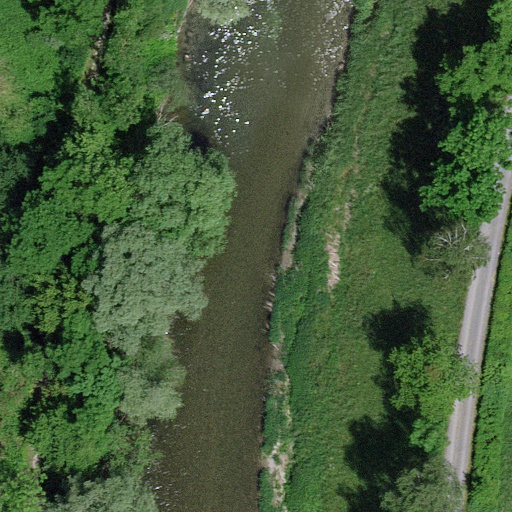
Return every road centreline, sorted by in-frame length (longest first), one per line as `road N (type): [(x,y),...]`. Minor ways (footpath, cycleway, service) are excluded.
road 1 (track): [(124,0),(97,100),(42,511)]
road 2 (track): [(447,511),(511,128)]
